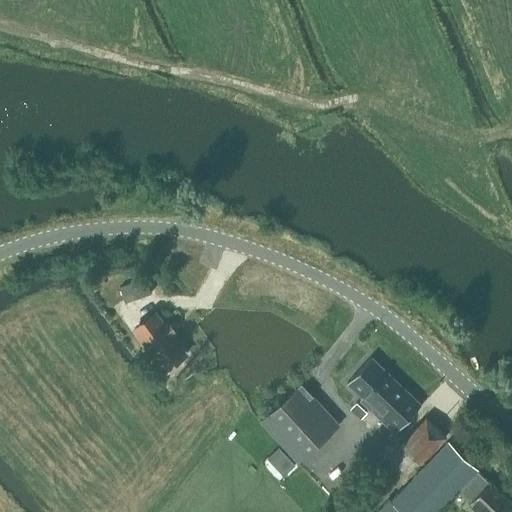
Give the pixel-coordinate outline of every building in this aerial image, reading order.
[(165,369),(186,354),(156,314),(136,329),(165,369)] [(372,357),(348,383),(363,397),(360,400),(395,432),(421,404),(372,357)] [(299,462),(340,425),(301,383),(261,421),(299,462)] [(421,462),(446,437),(426,417),(401,442),(421,462)] [(476,471),(477,470),(448,442),(392,502),(390,500),(378,511),(436,511),(458,490),(471,502),(470,503),(479,511),(511,511),(511,502),(490,482),(489,483),(476,471)] [(296,465),(279,447),(267,458),(283,476),(296,465)]
